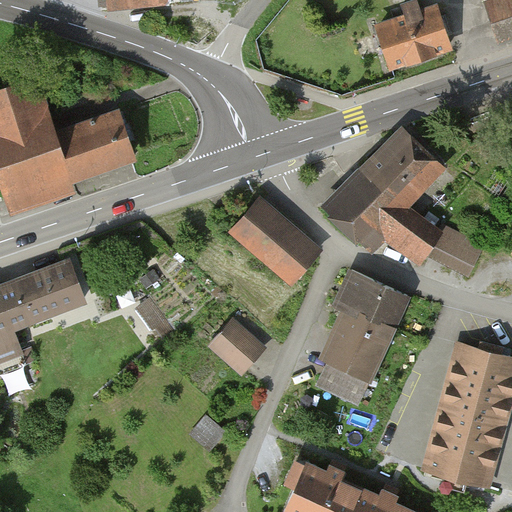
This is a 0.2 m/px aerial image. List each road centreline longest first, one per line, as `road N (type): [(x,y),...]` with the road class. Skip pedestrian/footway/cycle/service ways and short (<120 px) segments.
road 1 (residential): [(338,246),(255,443),(236,511)]
road 2 (tertiary): [(0,243),(252,160)]
road 3 (tertiary): [(274,152),(511,73)]
road 4 (tertiary): [(211,81),(111,35),(0,3)]
road 5 (residential): [(338,246),(511,312)]
